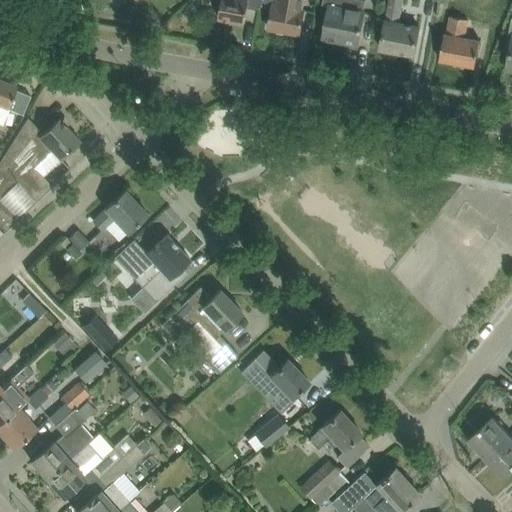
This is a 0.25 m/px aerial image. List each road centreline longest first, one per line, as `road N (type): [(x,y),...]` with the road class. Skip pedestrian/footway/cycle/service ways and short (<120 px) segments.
road 1 (residential): [(419,435),(135,137)]
road 2 (residential): [(511,126),(210,71)]
road 3 (residential): [(210,71),(30,26)]
road 4 (residential): [(0,258),(135,137)]
road 5 (residential): [(419,435),(511,322)]
